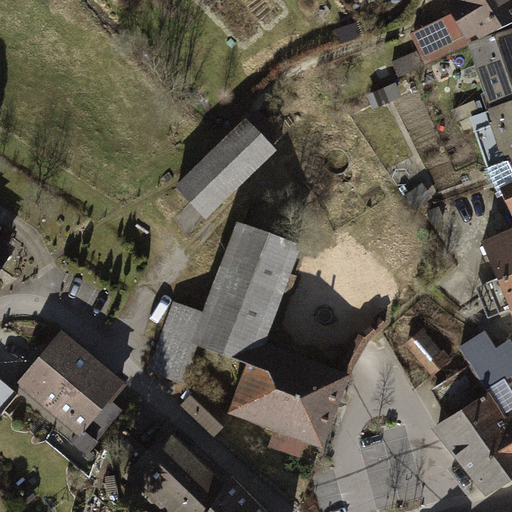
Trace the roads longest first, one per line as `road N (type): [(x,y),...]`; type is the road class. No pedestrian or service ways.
road 1 (residential): [(0,306),(39,300),(65,312),(280,511)]
road 2 (unclassified): [(450,511),(415,412),(387,366),(364,385),(347,440),(360,511)]
